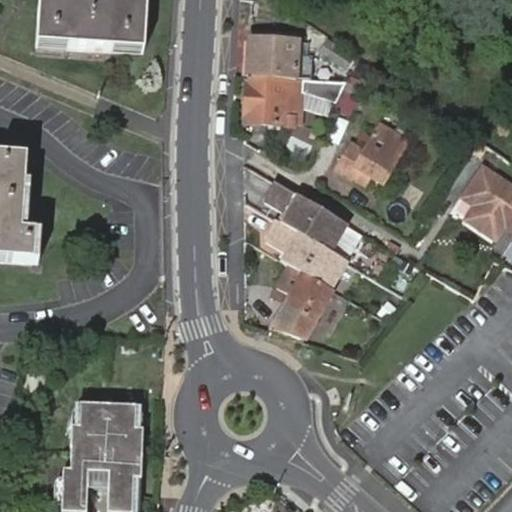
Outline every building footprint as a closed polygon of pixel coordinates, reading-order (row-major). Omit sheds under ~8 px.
[(32,0),(30,47),(138,54),(141,0),(32,0)] [(340,48),(314,31),(303,46),(328,65),(340,48)] [(247,39),(245,78),(290,79),(292,41),(247,39)] [(342,115),(355,82),(341,77),(329,110),(342,115)] [(290,79),(245,78),(243,121),(293,124),(294,107),(280,106),(281,91),(295,93),(296,79),(290,79)] [(329,104),(338,81),(313,80),(311,95),(329,104)] [(294,107),(295,93),(281,91),(280,106),(294,107)] [(333,118),(323,139),(335,144),(344,123),(333,118)] [(362,177),(368,180),(381,188),(405,146),(373,128),(358,154),(345,147),(332,170),(357,185),(362,177)] [(21,236),(25,163),(0,161),(0,266),(32,269),(34,237),(21,236)] [(511,232),(511,237),(510,240),(511,241),(511,194),(484,175),(463,205),(477,215),(467,229),(495,247),(503,235),(506,229),(511,232)] [(363,188),(368,180),(362,177),(357,185),(363,188)] [(280,265),(287,268),(328,293),(344,266),(328,256),(339,239),(345,228),(274,187),(264,202),(264,206),(285,218),(280,228),(274,224),(264,239),(264,245),(284,257),(280,265)] [(503,235),(510,240),(511,237),(511,232),(506,229),(503,235)] [(386,273),(413,290),(423,273),(395,257),(386,273)] [(300,343),(329,294),(287,269),(274,290),(287,297),(282,306),(268,331),(300,343)] [(274,290),(269,299),(282,306),(287,297),(274,290)] [(40,398),(46,377),(27,371),(21,392),(40,398)] [(136,407),(81,405),(81,412),(80,427),(71,427),(70,471),(61,471),(61,478),(60,508),(64,508),(64,511),(76,511),(78,510),(80,503),(81,498),(86,499),(87,473),(107,474),(107,500),(132,501),(133,479),(141,479),(145,430),(137,429),(136,415),(136,407)] [(80,427),(81,412),(79,412),(75,414),(73,418),(72,422),(71,427),(80,427)] [(139,415),(136,415),(137,429),(145,430),(143,422),(142,419),(141,417),(139,415)] [(60,494),(61,478),(57,480),(55,483),(54,486),(53,490),(52,493),(60,494)] [(85,511),(86,499),(81,498),(80,503),(78,510),(76,511),(85,511)] [(131,511),(132,501),(107,500),(108,510),(112,510),(117,511),(131,511)]
